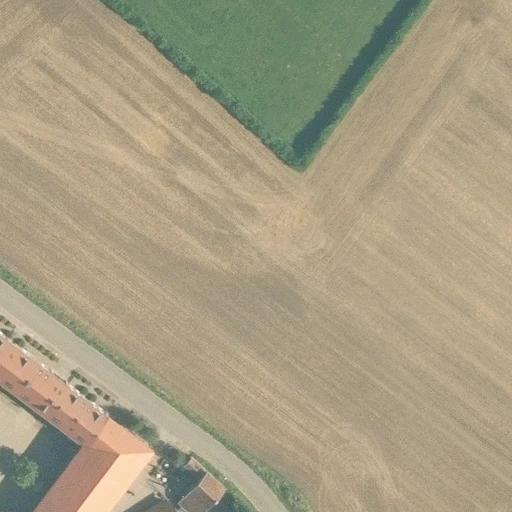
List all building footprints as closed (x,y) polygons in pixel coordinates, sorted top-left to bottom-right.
[(0,511),(0,381),(5,385),(28,354),(29,353),(0,331),(0,511),(51,511),(35,499),(25,511),(0,511)] [(45,415),(45,413),(67,384),(28,354),(5,385),(45,415)] [(99,511),(149,446),(67,384),(45,413),(45,415),(79,441),(35,499),(51,511),(99,511)] [(179,469),(193,481),(206,465),(193,454),(179,469)] [(218,511),(219,511),(231,498),(220,491),(223,487),(204,471),(176,502),(186,511),(200,511),(209,504),(218,511)]
